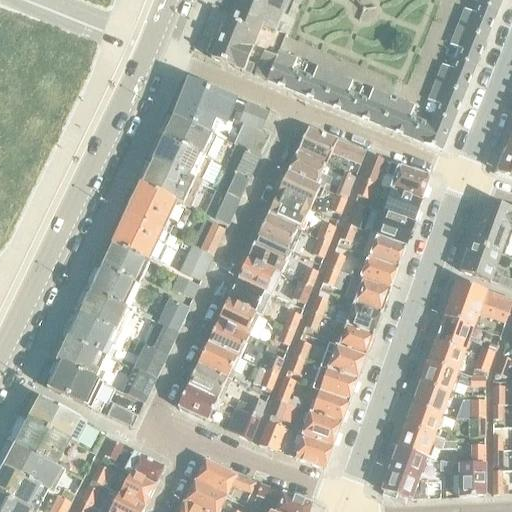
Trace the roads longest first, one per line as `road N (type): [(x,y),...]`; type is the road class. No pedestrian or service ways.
road 1 (residential): [(156,430),(152,416),(294,111)]
road 2 (tertiary): [(0,365),(150,48)]
road 3 (residential): [(340,506),(464,180)]
road 4 (residential): [(294,111),(464,180)]
road 5 (residential): [(340,506),(192,445)]
road 6 (residential): [(150,48),(294,111)]
road 7 (residential): [(464,180),(511,61)]
